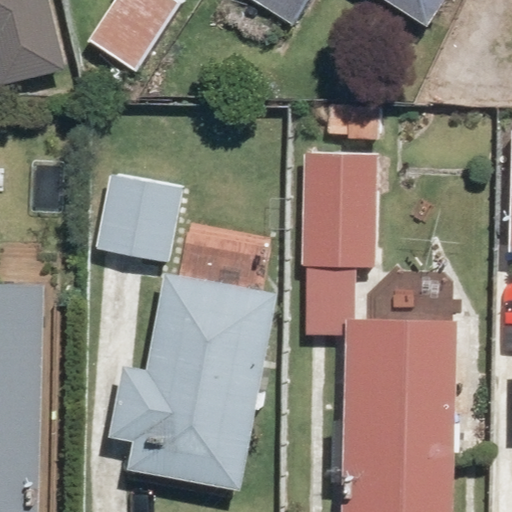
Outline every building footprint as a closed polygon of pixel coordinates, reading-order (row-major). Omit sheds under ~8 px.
[(0,0),(0,83),(1,87),(68,72),(51,0),(0,0)] [(186,5),(178,0),(115,0),(87,41),(139,76),(186,5)] [(383,0),(430,29),(449,0),(383,0)] [(386,107),(331,105),(329,137),(385,140),(386,107)] [(187,184),(112,170),(98,249),(173,263),(187,184)] [(131,473),(244,494),(259,412),(263,413),(266,395),(262,394),(280,297),(167,276),(150,372),(124,368),(111,439),(136,444),(131,473)] [(0,511),(44,511),(47,287),(0,286),(0,511)] [(457,511),(461,323),(348,321),(344,511),(457,511)]
